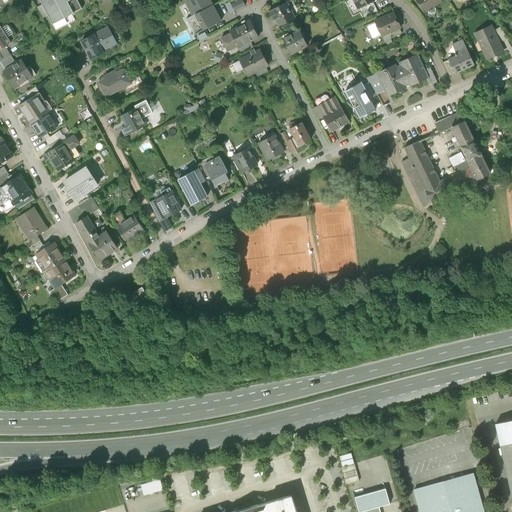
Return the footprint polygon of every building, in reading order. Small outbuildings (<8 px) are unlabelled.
[(39,0),(42,5),(47,16),(52,25),(65,18),(55,0),(39,0)] [(55,0),(65,18),(82,9),(76,0),(55,0)] [(209,0),(183,0),(192,16),(186,19),(194,35),(221,21),(209,0)] [(241,0),(231,5),(234,11),(245,6),(241,0)] [(352,0),(358,10),(377,0),(376,0),(352,0)] [(415,0),(424,13),(442,2),(440,0),(415,0)] [(231,5),(230,3),(225,5),(230,14),(234,11),(231,5)] [(296,19),(288,3),(269,12),(273,21),(276,19),(279,27),(296,19)] [(42,18),(47,16),(42,5),(37,8),(42,18)] [(394,13),(374,22),(381,37),(399,28),(401,27),(394,13)] [(368,25),(375,40),(381,37),(374,22),(368,25)] [(231,34),(221,40),(227,51),(238,46),(239,48),(257,38),(249,23),(231,32),(231,34)] [(0,51),(5,48),(11,44),(0,26),(0,51)] [(491,26),(475,34),(487,59),(503,51),(491,26)] [(500,27),(495,30),(503,42),(508,39),(500,27)] [(93,35),(80,42),(90,60),(103,54),(102,51),(110,46),(111,47),(116,44),(108,28),(93,35)] [(399,28),(381,37),(384,42),(385,41),(391,39),(401,34),(399,28)] [(299,29),(283,38),(292,55),(308,46),(299,29)] [(457,55),(448,59),(449,60),(455,73),(455,74),(474,65),(462,40),(452,44),(457,55)] [(14,62),(5,48),(0,51),(0,62),(4,69),(14,62)] [(251,55),(232,65),(237,74),(245,70),(248,76),(255,73),(266,67),(267,66),(259,51),(255,53),(254,50),(250,52),(251,55)] [(222,55),(216,53),(213,61),(219,63),(222,55)] [(418,57),(379,75),(385,91),(388,97),(390,96),(426,79),(425,79),(428,78),(424,70),(425,70),(418,57)] [(455,73),(449,60),(443,63),(449,76),(455,73)] [(28,69),(23,61),(4,73),(15,90),(36,76),(31,67),(28,69)] [(268,72),(266,67),(255,73),(257,78),(268,72)] [(437,82),(430,68),(425,70),(424,70),(428,78),(425,79),(426,79),(429,85),(437,82)] [(105,80),(98,83),(105,97),(131,84),(124,70),(116,73),(115,71),(103,77),(105,80)] [(385,91),(379,75),(378,73),(366,79),(369,82),(376,95),(385,91)] [(352,87),(345,91),(360,119),(368,114),(369,116),(375,112),(374,110),(375,110),(371,101),(370,102),(369,99),(366,94),(367,93),(363,85),(361,81),(357,83),(352,86),(352,87)] [(369,82),(363,85),(367,93),(366,94),(369,99),(371,98),(371,99),(376,96),(376,95),(369,82)] [(26,94),(30,99),(39,93),(36,88),(26,94)] [(30,99),(19,106),(31,124),(48,113),(42,104),(45,102),(39,93),(30,99)] [(335,98),(313,109),(318,119),(324,117),(332,131),(338,128),(338,129),(344,126),(343,125),(348,123),(335,98)] [(134,107),(135,109),(137,108),(142,119),(153,113),(149,106),(146,100),(134,107)] [(153,104),(149,106),(153,113),(157,111),(153,104)] [(121,128),(126,136),(146,126),(142,119),(137,108),(135,109),(121,116),(126,125),(121,128)] [(461,111),(435,123),(440,133),(451,127),(465,120),(461,111)] [(57,127),(48,113),(31,124),(40,139),(57,127)] [(451,127),(467,159),(453,166),(456,172),(439,180),(420,140),(405,147),(410,157),(401,162),(423,205),(477,179),(490,173),(465,120),(451,127)] [(302,123),(290,129),(294,138),(290,140),(295,150),(306,145),(305,143),(311,140),(302,123)] [(284,132),(281,134),(290,153),(295,150),(290,140),(289,141),(284,132)] [(62,145),(55,135),(45,141),(51,151),(62,145)] [(274,135),(258,143),(267,161),(283,153),(274,135)] [(74,137),(62,144),(68,152),(79,145),(74,137)] [(215,139),(208,143),(211,149),(218,145),(215,139)] [(0,164),(13,156),(4,142),(0,144),(0,164)] [(47,154),(58,172),(74,162),(68,152),(62,144),(62,145),(51,151),(47,154)] [(248,149),(233,157),(241,174),(257,166),(248,149)] [(204,166),(211,179),(215,187),(228,180),(225,173),(227,171),(220,157),(204,166)] [(204,166),(203,163),(198,166),(206,182),(211,179),(204,166)] [(72,195),(75,200),(98,185),(94,179),(96,178),(97,174),(91,165),(77,174),(78,176),(74,178),(73,177),(64,183),(67,188),(66,189),(70,196),(72,195)] [(199,169),(193,171),(200,184),(205,181),(199,169)] [(193,171),(178,179),(192,205),(207,197),(200,184),(193,171)] [(0,177),(0,183),(2,187),(18,177),(16,174),(11,177),(8,172),(0,177)] [(15,205),(24,200),(24,199),(32,194),(33,194),(21,175),(18,177),(2,187),(0,188),(0,194),(9,209),(15,205)] [(160,191),(153,195),(155,200),(165,219),(166,218),(180,210),(169,189),(160,193),(160,191)] [(15,205),(18,210),(35,199),(32,194),(24,199),(24,200),(15,205)] [(91,198),(78,206),(82,212),(85,210),(89,216),(98,210),(91,198)] [(155,200),(149,204),(165,234),(172,230),(166,218),(165,219),(155,200)] [(300,203),(288,206),(290,212),(301,209),(300,203)] [(27,235),(30,240),(30,241),(38,236),(48,230),(34,208),(16,219),(21,227),(24,225),(29,233),(27,235)] [(117,227),(125,221),(120,213),(118,215),(116,214),(114,216),(114,217),(112,219),(116,227),(117,227)] [(144,232),(134,216),(125,221),(117,227),(127,243),(144,232)] [(86,218),(76,224),(89,244),(99,238),(86,218)] [(106,233),(99,238),(89,244),(88,244),(99,261),(117,249),(106,233)] [(26,243),(30,249),(41,242),(38,236),(30,241),(30,240),(26,243)] [(30,249),(33,254),(36,253),(45,247),(41,242),(30,249)] [(65,259),(55,243),(46,249),(37,255),(40,259),(48,271),(65,259)] [(48,271),(40,259),(35,262),(43,274),(48,271)] [(76,276),(65,259),(48,271),(53,280),(51,281),(56,289),(62,285),(76,276)] [(69,295),(62,285),(56,289),(50,292),(57,303),(69,295)] [(144,301),(149,298),(142,287),(128,296),(134,304),(143,299),(144,301)] [(511,497),(511,420),(495,424),(511,497)] [(339,458),(348,487),(361,483),(353,454),(339,458)] [(484,511),(474,474),(414,491),(419,511),(484,511)] [(157,479),(137,483),(140,494),(160,490),(157,479)] [(385,489),(355,498),(359,511),(380,511),(379,507),(389,504),(385,489)] [(296,511),(292,496),(235,511),(296,511)]
